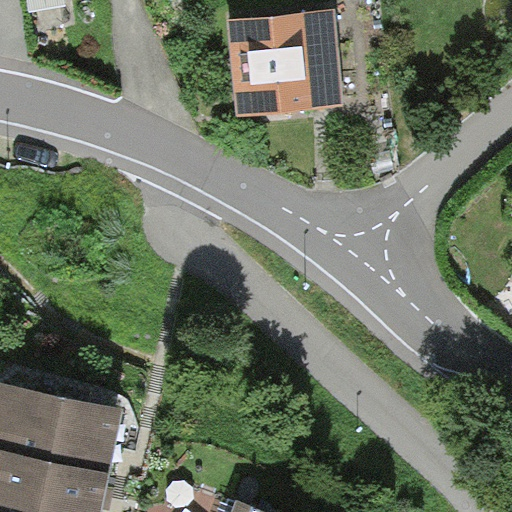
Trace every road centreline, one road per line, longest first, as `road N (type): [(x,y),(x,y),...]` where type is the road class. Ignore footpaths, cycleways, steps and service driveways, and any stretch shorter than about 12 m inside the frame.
road 1 (residential): [(173,156),(166,219),(448,471),(476,511)]
road 2 (residential): [(173,156),(360,259)]
road 3 (residential): [(360,259),(511,109)]
road 4 (residential): [(360,259),(511,373)]
road 5 (residential): [(0,108),(173,156)]
